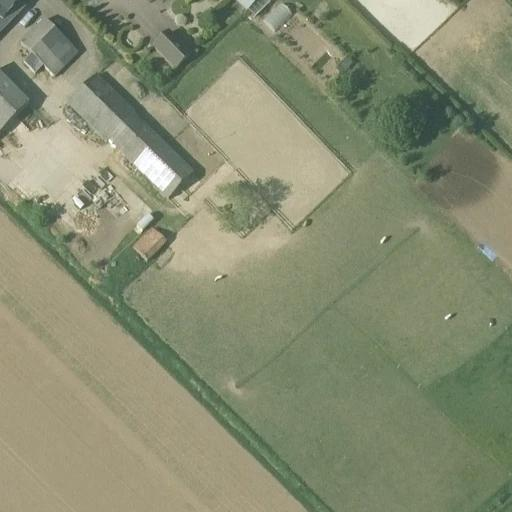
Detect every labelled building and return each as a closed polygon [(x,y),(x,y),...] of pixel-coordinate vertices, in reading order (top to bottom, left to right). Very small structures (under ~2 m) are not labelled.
[(0,0),(0,19),(2,22),(23,0),(0,0)] [(233,0),(245,11),(247,13),(259,0),(233,0)] [(20,45),(54,78),(78,54),(43,20),(20,45)] [(169,34),(154,48),(177,71),(191,57),(169,34)] [(107,142),(168,201),(194,174),(134,116),(136,114),(96,75),(67,105),(106,144),(107,142)] [(0,133),(28,105),(0,76),(0,133)] [(146,263),(165,244),(151,229),(131,248),(146,263)]
